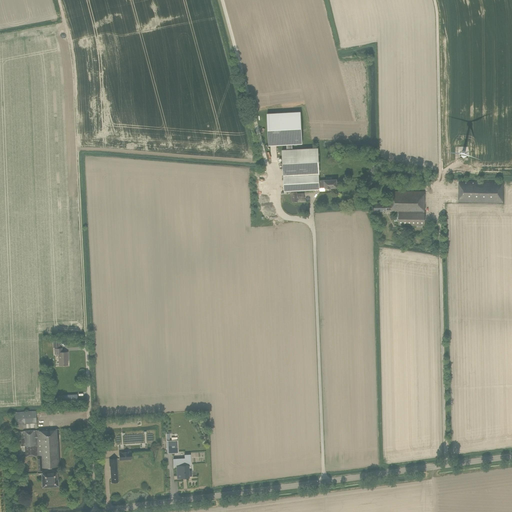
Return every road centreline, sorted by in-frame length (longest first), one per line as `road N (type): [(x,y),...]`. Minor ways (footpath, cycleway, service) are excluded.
road 1 (tertiary): [(107,511),(511,457)]
road 2 (track): [(86,349),(62,12)]
road 3 (unclassified): [(94,511),(86,349)]
